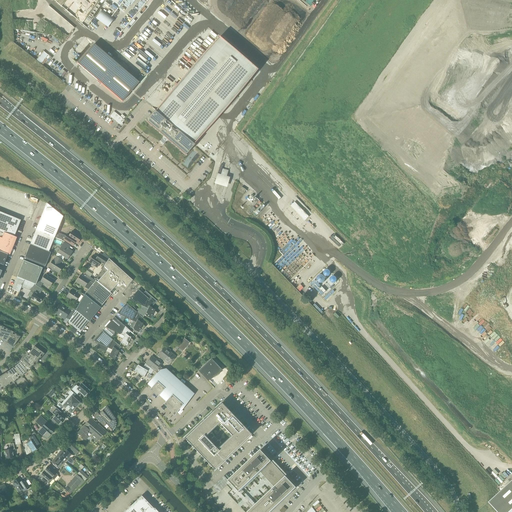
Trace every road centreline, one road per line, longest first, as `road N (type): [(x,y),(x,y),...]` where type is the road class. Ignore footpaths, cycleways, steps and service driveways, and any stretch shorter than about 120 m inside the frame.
road 1 (motorway): [(428,511),(251,320),(0,101)]
road 2 (motorway): [(0,128),(239,338),(400,511)]
road 3 (unclassified): [(249,274),(109,148),(0,68)]
road 4 (unclassified): [(249,274),(437,471),(460,511)]
road 5 (unknown): [(64,94),(132,139),(184,187)]
road 6 (residential): [(0,470),(42,459),(113,378)]
